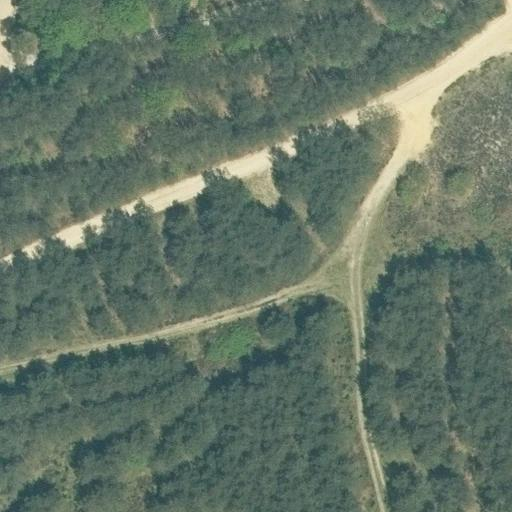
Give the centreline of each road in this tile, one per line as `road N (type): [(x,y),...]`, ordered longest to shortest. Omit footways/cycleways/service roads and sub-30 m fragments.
road 1 (track): [(0,273),(382,111),(511,24)]
road 2 (track): [(385,511),(363,406),(352,251),(416,130),(415,94)]
road 3 (track): [(0,71),(299,0)]
